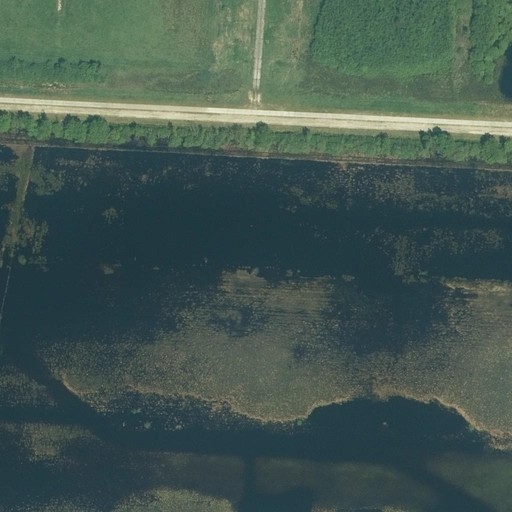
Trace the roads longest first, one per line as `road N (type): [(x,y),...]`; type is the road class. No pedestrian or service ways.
road 1 (track): [(0,107),(511,133)]
road 2 (track): [(262,0),(255,120)]
